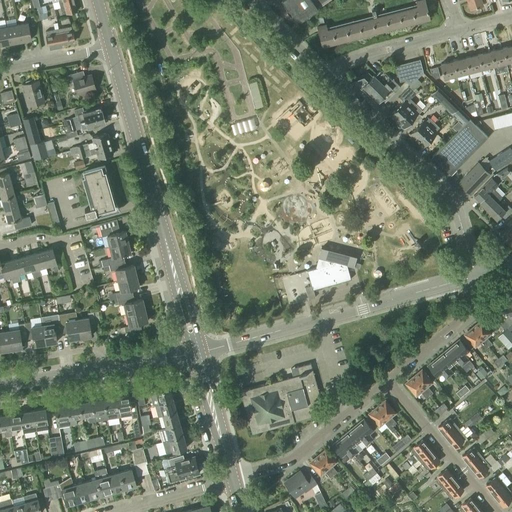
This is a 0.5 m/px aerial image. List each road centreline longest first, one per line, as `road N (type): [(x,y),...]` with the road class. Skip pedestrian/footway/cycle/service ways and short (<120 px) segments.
road 1 (residential): [(202,353),(473,276)]
road 2 (residential): [(473,276),(453,205),(326,77)]
road 3 (secondary): [(175,280),(111,49)]
road 4 (residential): [(0,385),(190,355)]
road 5 (residential): [(231,478),(297,454),(384,382)]
road 6 (residential): [(494,511),(384,382)]
road 7 (residential): [(384,382),(467,313),(473,276)]
road 8 (residential): [(326,77),(363,56),(459,30)]
